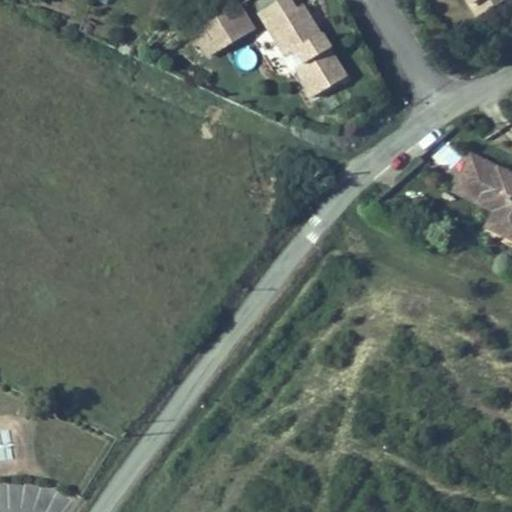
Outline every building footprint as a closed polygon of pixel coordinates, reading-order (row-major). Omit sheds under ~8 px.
[(310,43),(319,37),(314,27),(301,7),(295,10),(288,0),(280,0),(263,10),(271,24),(266,28),(285,58),(294,53),(301,66),(295,69),(311,98),(345,79),(327,50),(318,56),(310,43)] [(207,57),(252,30),(238,7),(193,33),(207,57)] [(327,50),(319,37),(310,43),(318,56),(327,50)] [(232,52),(246,76),(260,68),(246,44),(232,52)] [(491,188),(483,205),(498,211),(490,228),(511,238),(511,176),(474,158),(465,175),(491,188)] [(465,175),(457,192),(483,205),(491,188),(465,175)]
